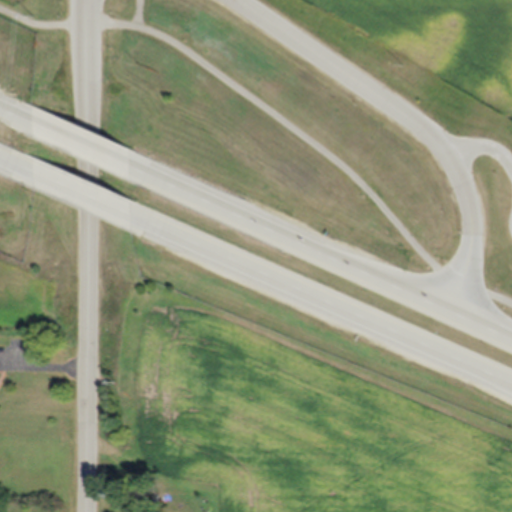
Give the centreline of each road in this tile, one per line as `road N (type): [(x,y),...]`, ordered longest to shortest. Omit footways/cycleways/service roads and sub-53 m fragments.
road 1 (residential): [(81,0),(83,511)]
road 2 (residential): [(448,308),(469,232),(465,191),(444,151),(390,104),(234,0)]
road 3 (trunk): [(133,219),(511,382)]
road 4 (trunk): [(511,338),(137,179)]
